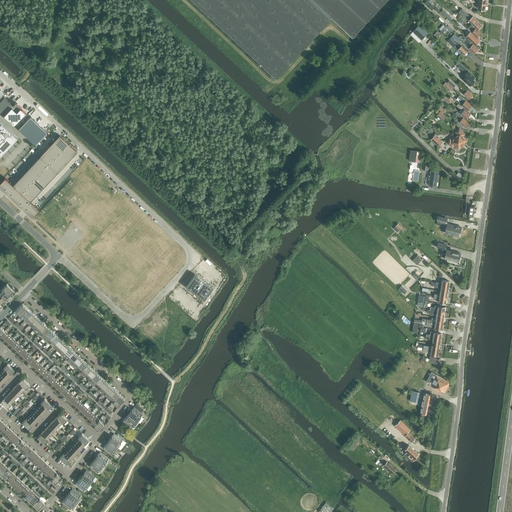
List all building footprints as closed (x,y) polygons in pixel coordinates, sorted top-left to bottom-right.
[(330,17),(352,37),(353,38),(356,34),(355,33),(385,0),(193,0),(275,76),(330,17)] [(462,9),(458,13),(465,19),(469,15),(462,9)] [(445,11),(443,13),(450,20),(452,18),(445,11)] [(472,24),(478,30),(480,28),(482,26),(481,26),(482,25),(473,16),(469,20),(472,24)] [(478,30),(475,28),(472,24),(468,28),(472,32),(477,37),(481,33),(478,30)] [(417,34),(422,39),(427,33),(423,29),(419,25),(414,31),(417,34)] [(441,31),(445,35),(450,30),(446,26),(441,31)] [(454,34),(452,36),(458,42),(460,40),(454,34)] [(466,36),(470,40),(476,45),(480,41),(474,36),(472,38),(468,34),(466,36)] [(450,44),(453,46),(457,50),(458,49),(464,55),(468,51),(458,42),(452,36),(449,39),(448,40),(451,43),(450,44)] [(468,39),(466,42),(464,43),(474,53),(478,49),(468,39)] [(463,79),(470,86),(475,81),(473,79),(475,77),(468,70),(464,75),(466,77),(463,79)] [(460,88),(465,92),(463,94),(469,99),(473,95),(463,85),(460,88)] [(459,102),(462,105),(468,110),(472,106),(461,96),(460,95),(458,97),(461,100),(459,102)] [(4,96),(0,99),(0,108),(8,100),(4,96)] [(8,100),(0,108),(0,111),(3,114),(13,104),(8,100)] [(13,104),(3,114),(14,124),(23,114),(25,112),(15,102),(13,104)] [(457,105),(463,111),(460,113),(466,118),(470,114),(465,109),(459,103),(457,105)] [(446,116),(440,111),(436,115),(438,116),(436,118),(440,120),(441,119),(442,120),(446,116)] [(457,119),(457,120),(456,120),(457,121),(459,122),(459,121),(465,126),(469,122),(457,111),(455,113),(459,117),(457,119)] [(30,116),(19,128),(36,144),(47,132),(30,116)] [(18,137),(6,126),(0,120),(0,154),(1,155),(18,137)] [(458,134),(455,137),(464,145),(465,143),(464,142),(467,139),(463,136),(465,133),(459,128),(456,132),(458,134)] [(59,135),(54,141),(63,149),(68,143),(59,135)] [(431,139),(439,146),(442,142),(435,135),(431,139)] [(464,145),(455,137),(452,141),(450,138),(447,142),(452,147),(455,145),(459,148),(462,145),(462,146),(464,145)] [(54,141),(49,146),(58,154),(63,149),(54,141)] [(68,143),(63,149),(71,157),(77,151),(68,143)] [(49,146),(45,151),(54,159),(58,154),(49,146)] [(63,149),(58,154),(67,162),(71,157),(63,149)] [(45,151),(40,156),(49,164),(54,159),(45,151)] [(58,154),(54,159),(62,167),(67,162),(58,154)] [(40,156),(37,159),(46,167),(49,164),(40,156)] [(37,159),(33,163),(42,171),(46,167),(37,159)] [(54,159),(49,164),(58,172),(62,167),(54,159)] [(33,163),(30,166),(39,175),(42,171),(33,163)] [(49,164),(46,167),(54,176),(58,172),(49,164)] [(30,166),(27,170),(35,178),(39,175),(30,166)] [(46,167),(42,171),(51,179),(54,176),(46,167)] [(27,170),(23,174),(32,182),(35,178),(27,170)] [(428,179),(430,179),(429,185),(437,186),(439,171),(431,170),(430,176),(429,175),(428,179)] [(42,171),(39,175),(48,183),(51,179),(42,171)] [(23,174),(20,177),(29,186),(32,182),(23,174)] [(39,175),(35,178),(44,186),(48,183),(39,175)] [(5,177),(0,182),(0,186),(4,190),(6,192),(7,193),(13,198),(14,199),(15,200),(22,193),(13,185),(11,182),(5,177)] [(20,177),(16,181),(25,189),(29,186),(20,177)] [(35,178),(32,182),(41,190),(44,186),(35,178)] [(13,185),(22,193),(25,189),(16,181),(13,185)] [(32,182),(29,186),(37,194),(41,190),(32,182)] [(29,186),(25,189),(34,197),(37,194),(29,186)] [(25,189),(22,193),(30,201),(31,201),(34,197),(25,189)] [(22,193),(15,200),(16,201),(17,202),(22,207),(23,208),(24,208),(26,211),(32,216),(39,208),(33,204),(31,201),(30,201),(22,193)] [(436,221),(438,221),(437,225),(442,226),(443,223),(446,223),(447,219),(438,216),(436,221)] [(445,232),(459,236),(461,227),(447,223),(445,232)] [(444,258),(458,262),(460,253),(446,249),(444,258)] [(412,260),(417,264),(422,259),(417,255),(412,260)] [(213,287),(195,274),(186,287),(204,299),(207,295),(208,296),(211,292),(210,291),(213,287)] [(3,288),(2,288),(10,295),(10,294),(11,292),(12,293),(12,292),(14,290),(14,289),(14,288),(13,287),(12,286),(11,287),(10,286),(7,284),(7,283),(7,284),(5,286),(4,286),(5,286),(3,288)] [(448,286),(429,283),(429,285),(435,286),(435,287),(440,288),(440,290),(447,292),(448,286)] [(2,288),(0,290),(0,294),(5,299),(7,297),(8,297),(7,297),(9,295),(10,295),(2,288)] [(20,315),(20,316),(27,308),(23,304),(23,303),(15,311),(16,311),(16,312),(17,312),(18,313),(18,314),(19,314),(20,315)] [(21,316),(25,320),(32,312),(31,312),(27,308),(20,316),(21,316)] [(25,320),(30,324),(37,317),(33,313),(32,313),(32,312),(25,320)] [(30,324),(34,328),(41,321),(41,320),(37,317),(30,324)] [(37,334),(38,334),(46,325),(42,321),(42,322),(41,321),(34,328),(39,332),(37,334)] [(38,334),(42,338),(50,330),(50,329),(46,325),(38,334)] [(42,338),(47,343),(55,334),(51,330),(50,330),(42,338)] [(2,341),(9,334),(5,331),(0,335),(0,338),(0,339),(0,340),(1,339),(2,341)] [(6,345),(13,338),(9,334),(2,341),(3,341),(4,343),(5,343),(6,345)] [(48,341),(53,345),(59,338),(55,334),(47,343),(48,341)] [(10,348),(10,349),(16,342),(13,338),(6,345),(7,345),(8,346),(8,347),(9,347),(10,348)] [(53,345),(57,350),(64,342),(60,339),(59,338),(53,345)] [(14,352),(20,346),(16,342),(10,349),(11,349),(12,350),(12,351),(12,350),(14,352)] [(57,350),(62,354),(69,347),(68,346),(64,342),(57,350)] [(18,356),(24,349),(20,346),(14,352),(16,354),(18,356)] [(65,360),(73,351),(69,347),(62,354),(66,358),(65,360)] [(438,350),(419,347),(418,347),(417,350),(423,350),(423,351),(430,352),(430,354),(430,356),(429,359),(432,361),(435,362),(436,357),(436,355),(437,355),(438,350)] [(22,360),(28,353),(24,349),(18,356),(20,357),(20,358),(22,359),(22,360)] [(65,360),(70,364),(78,355),(77,355),(78,355),(73,351),(65,360)] [(26,363),(32,357),(28,353),(22,360),(24,361),(24,362),(26,363)] [(70,364),(74,368),(83,360),(79,356),(78,356),(78,355),(70,364)] [(30,367),(36,360),(32,357),(26,363),(26,364),(26,363),(28,365),(30,367)] [(34,371),(40,364),(36,360),(30,367),(32,369),(34,370),(34,371)] [(79,373),(87,364),(87,363),(83,360),(74,368),(75,369),(76,367),(80,371),(79,373)] [(3,368),(4,369),(4,368),(11,374),(12,372),(12,373),(13,372),(12,372),(14,371),(14,370),(11,367),(8,364),(7,364),(3,368)] [(38,374),(44,368),(40,364),(34,371),(36,372),(36,373),(38,374)] [(79,373),(84,377),(92,368),(88,364),(88,365),(87,364),(79,373)] [(4,368),(4,369),(0,372),(7,378),(8,376),(9,377),(9,376),(10,374),(10,375),(11,374),(4,368)] [(42,378),(48,371),(44,368),(38,374),(38,375),(38,374),(40,376),(42,378)] [(88,381),(96,373),(96,372),(92,368),(84,377),(85,376),(89,380),(88,381)] [(45,382),(46,382),(52,375),(48,371),(42,378),(44,380),(43,380),(44,380),(46,381),(45,382)] [(427,382),(437,388),(436,390),(439,391),(440,389),(444,391),(450,382),(432,372),(427,382)] [(88,381),(93,386),(101,377),(97,373),(96,373),(88,381)] [(386,384),(391,388),(399,378),(394,374),(386,384)] [(49,385),(50,386),(56,379),(55,378),(56,377),(54,375),(53,376),(52,375),(46,382),(48,383),(47,384),(48,384),(50,385),(49,385)] [(97,390),(106,381),(105,381),(101,377),(93,386),(97,390)] [(19,382),(25,388),(26,389),(29,385),(30,385),(30,384),(29,385),(27,382),(26,381),(23,379),(23,378),(22,379),(23,379),(21,380),(21,381),(19,382)] [(53,389),(54,389),(60,382),(56,379),(50,386),(52,387),(51,387),(52,388),(52,387),(53,389)] [(102,395),(103,393),(110,385),(106,382),(106,381),(97,390),(102,395)] [(15,386),(22,392),(25,388),(19,382),(19,383),(17,384),(17,385),(16,386),(15,386)] [(57,393),(64,386),(60,382),(54,389),(55,391),(56,391),(57,393)] [(103,393),(108,397),(115,390),(114,389),(110,385),(103,393)] [(12,390),(18,396),(22,392),(15,386),(15,387),(14,388),(13,388),(13,389),(12,390)] [(61,396),(61,397),(68,390),(64,386),(57,393),(58,393),(59,394),(59,395),(60,395),(61,396)] [(414,387),(414,391),(412,390),(410,401),(417,402),(420,388),(414,387)] [(8,394),(14,400),(18,396),(12,390),(11,390),(12,390),(10,392),(8,394)] [(65,400),(72,394),(68,390),(61,397),(62,397),(63,398),(64,398),(65,400)] [(112,401),(112,402),(119,394),(115,390),(108,397),(112,401)] [(420,413),(426,415),(427,409),(430,394),(424,392),(420,413)] [(4,398),(11,404),(14,400),(8,394),(6,396),(5,398),(4,398)] [(69,404),(76,397),(72,394),(65,400),(66,400),(67,402),(68,402),(69,404)] [(119,394),(112,402),(113,402),(114,403),(115,404),(116,405),(117,405),(117,406),(124,399),(124,398),(123,398),(124,398),(119,394)] [(73,407),(73,408),(80,401),(76,397),(69,404),(70,404),(71,405),(71,406),(72,406),(73,407)] [(11,404),(4,398),(3,400),(2,400),(1,402),(0,402),(1,403),(4,405),(4,406),(7,409),(8,409),(8,408),(11,405),(11,404)] [(41,403),(48,409),(49,407),(50,408),(50,407),(51,405),(52,405),(51,405),(48,402),(45,399),(45,398),(44,399),(41,403)] [(77,411),(84,405),(80,401),(73,408),(74,408),(75,409),(75,410),(76,410),(77,411)] [(41,403),(38,407),(44,413),(46,411),(46,412),(46,411),(48,409),(48,410),(48,409),(41,403)] [(81,415),(87,408),(84,405),(77,411),(77,412),(78,411),(79,413),(80,413),(81,415)] [(128,414),(137,421),(140,423),(140,422),(143,418),(141,416),(143,414),(143,413),(142,413),(141,412),(143,409),(138,406),(136,408),(134,407),(132,409),(131,410),(131,411),(131,412),(130,412),(130,413),(129,414),(128,414)] [(38,407),(34,411),(41,417),(42,415),(43,415),(42,415),(44,413),(38,407)] [(85,419),(91,412),(87,408),(81,415),(83,417),(85,418),(85,419)] [(34,411),(30,415),(37,421),(38,419),(39,419),(40,417),(41,417),(34,411)] [(89,422),(95,416),(91,412),(85,419),(87,420),(87,421),(89,422)] [(56,417),(63,423),(62,423),(63,424),(67,420),(67,419),(64,417),(64,416),(63,416),(61,414),(61,413),(60,413),(60,414),(58,415),(58,416),(57,417),(56,417)] [(137,421),(128,414),(128,415),(127,416),(127,417),(126,418),(125,419),(123,421),(123,422),(125,423),(127,425),(128,425),(129,426),(130,427),(131,428),(132,428),(134,426),(134,425),(135,423),(136,423),(137,421)] [(30,415),(27,419),(33,425),(35,423),(36,421),(37,421),(30,415)] [(93,426),(99,419),(95,416),(89,422),(89,423),(89,422),(91,424),(93,426)] [(53,421),(59,427),(62,423),(63,423),(56,417),(56,418),(55,419),(54,419),(53,421)] [(99,419),(93,426),(95,428),(97,429),(97,430),(98,429),(100,427),(101,426),(100,426),(103,423),(103,424),(105,421),(101,417),(99,419)] [(27,419),(26,418),(23,422),(22,422),(22,423),(23,423),(26,426),(25,426),(26,426),(29,429),(30,429),(29,429),(31,427),(33,425),(27,419)] [(406,437),(411,442),(415,438),(409,433),(411,431),(397,419),(394,422),(407,435),(406,437)] [(49,425),(55,431),(59,427),(53,421),(52,421),(53,421),(51,423),(49,425)] [(0,430),(0,432),(3,435),(10,428),(9,428),(8,427),(8,426),(7,427),(6,425),(0,430)] [(45,429),(52,435),(55,431),(49,425),(47,427),(46,429),(45,429)] [(3,435),(7,439),(14,432),(13,432),(12,431),(12,430),(11,430),(10,429),(10,428),(3,435)] [(42,433),(41,433),(48,439),(52,435),(45,429),(44,431),(43,431),(42,433)] [(7,439),(11,443),(18,436),(17,436),(16,434),(15,434),(14,432),(7,439)] [(48,439),(41,433),(40,435),(39,435),(40,435),(38,437),(38,438),(41,440),(41,441),(44,443),(44,444),(45,444),(45,443),(49,440),(48,439)] [(78,438),(79,438),(85,444),(87,442),(89,440),(86,437),(85,437),(82,434),(82,433),(81,434),(82,434),(78,438)] [(109,440),(108,441),(117,447),(118,447),(117,447),(119,445),(121,443),(121,442),(122,440),(123,440),(122,440),(121,439),(121,438),(120,438),(119,437),(118,436),(116,435),(114,434),(114,433),(114,434),(112,436),(111,437),(110,438),(110,439),(109,440)] [(11,443),(15,446),(22,439),(21,439),(20,438),(19,437),(19,438),(18,436),(11,443)] [(79,438),(75,442),(81,448),(82,448),(81,448),(83,446),(84,446),(83,446),(85,444),(79,438)] [(15,446),(19,450),(25,443),(24,442),(23,441),(22,440),(22,439),(15,446)] [(117,447),(108,441),(107,442),(106,443),(107,443),(106,444),(105,445),(105,446),(103,448),(103,447),(103,448),(105,449),(105,450),(107,451),(107,452),(108,451),(109,453),(110,453),(111,454),(112,455),(112,454),(113,452),(114,452),(115,450),(116,449),(117,447),(117,448),(117,447)] [(75,442),(71,446),(78,452),(79,450),(80,450),(81,448),(75,442)] [(19,450),(23,454),(29,447),(27,445),(28,445),(27,445),(26,444),(26,443),(25,443),(19,450)] [(405,449),(407,451),(405,453),(413,461),(417,457),(416,456),(418,454),(414,450),(414,451),(412,449),(412,448),(408,445),(405,449)] [(71,446),(68,450),(74,456),(76,454),(77,452),(78,452),(71,446)] [(23,454),(27,457),(33,451),(33,450),(33,451),(31,449),(32,449),(31,449),(29,447),(30,447),(29,447),(23,454)] [(68,450),(64,454),(70,460),(71,460),(70,460),(72,458),(74,456),(68,450)] [(27,457),(31,461),(37,454),(35,453),(36,453),(35,452),(33,451),(34,451),(33,451),(27,457)] [(95,458),(95,459),(106,467),(110,463),(107,461),(109,459),(109,458),(107,457),(107,456),(105,455),(104,455),(103,453),(102,453),(100,452),(101,452),(100,451),(100,452),(98,454),(97,455),(98,455),(97,456),(96,456),(96,457),(95,458)] [(64,454),(63,453),(60,457),(59,457),(60,458),(63,461),(66,464),(67,464),(68,462),(69,462),(70,460),(64,454)] [(31,461),(35,465),(41,458),(39,456),(37,455),(37,454),(31,461)] [(35,465),(39,468),(45,462),(45,461),(45,462),(43,460),(41,458),(35,465)] [(106,467),(95,459),(94,459),(93,461),(92,463),(92,462),(91,464),(89,466),(89,467),(89,466),(91,468),(93,469),(94,470),(95,471),(96,471),(98,473),(97,473),(98,473),(98,472),(100,471),(102,472),(106,467)] [(39,468),(43,472),(49,465),(47,464),(47,463),(45,462),(39,468)] [(383,465),(392,473),(396,470),(387,462),(383,465)] [(43,472),(47,476),(53,469),(51,468),(51,467),(49,466),(49,465),(43,472)] [(6,478),(12,472),(8,467),(1,474),(2,474),(4,476),(3,476),(4,476),(6,478)] [(50,479),(51,480),(57,473),(57,472),(57,473),(55,471),(53,469),(47,476),(51,479),(50,479)] [(81,477),(90,484),(91,482),(92,481),(91,481),(93,479),(95,477),(95,476),(93,475),(91,473),(90,473),(89,472),(88,471),(87,470),(86,470),(85,472),(84,472),(83,473),(84,474),(83,475),(82,475),(81,477)] [(10,483),(11,483),(17,476),(12,472),(6,478),(6,479),(6,478),(8,480),(8,481),(9,481),(11,482),(10,483)] [(57,473),(51,480),(52,481),(53,482),(53,481),(54,483),(55,483),(58,480),(61,477),(61,476),(59,475),(59,474),(59,475),(57,473)] [(15,487),(21,480),(17,476),(11,483),(13,485),(15,487)] [(90,484),(81,477),(80,478),(80,479),(79,479),(79,480),(78,481),(77,482),(76,484),(75,484),(75,485),(76,485),(77,486),(78,486),(79,488),(80,488),(82,489),(82,490),(84,491),(86,489),(86,488),(89,490),(92,486),(90,484)] [(20,491),(26,485),(21,480),(15,487),(16,487),(17,489),(18,489),(20,491)] [(24,496),(31,489),(26,485),(20,491),(20,492),(20,491),(22,493),(22,494),(24,495),(24,496)] [(67,495),(77,503),(78,503),(77,503),(79,501),(81,499),(79,497),(81,495),(81,494),(81,495),(79,493),(77,492),(77,491),(75,490),(74,489),(74,490),(73,488),(72,488),(72,489),(71,491),(71,490),(70,492),(69,493),(68,494),(67,495)] [(29,500),(35,493),(31,489),(24,496),(25,496),(27,497),(26,498),(27,498),(29,500)] [(33,504),(34,504),(40,498),(40,497),(35,493),(29,500),(31,502),(32,502),(34,504),(33,504)] [(77,503),(67,495),(66,496),(67,496),(66,497),(65,497),(65,498),(64,499),(63,500),(62,502),(61,503),(62,503),(63,504),(64,505),(66,506),(65,506),(66,506),(68,508),(70,509),(70,510),(71,509),(70,509),(72,507),(74,508),(75,506),(76,505),(77,503),(77,504),(77,503)] [(40,498),(34,504),(36,506),(36,507),(36,506),(38,508),(38,509),(39,508),(41,505),(41,506),(42,505),(44,502),(45,502),(44,502),(42,500),(40,498)] [(318,511),(328,511),(333,507),(326,502),(318,511)]
